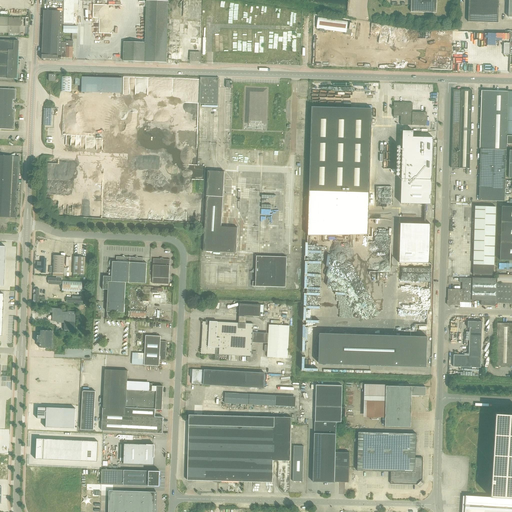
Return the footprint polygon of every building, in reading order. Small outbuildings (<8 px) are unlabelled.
[(167,62),(168,0),(146,0),(146,42),(125,42),(124,61),(167,62)] [(227,3),(226,0),(205,0),(204,15),(209,15),(209,17),(213,18),(214,11),(223,12),(222,23),(238,25),(240,4),(232,3),(231,3),(227,3)] [(411,0),(411,12),(436,13),(436,0),(411,0)] [(468,0),(468,22),(499,23),(499,0),(468,0)] [(265,19),(264,24),(269,25),(277,25),(278,21),(276,22),(277,10),(278,12),(279,9),(271,9),(271,10),(270,9),(268,10),(266,7),(266,12),(269,13),(268,14),(264,14),(265,8),(260,11),(260,16),(257,15),(256,20),(260,18),(260,20),(263,20),(265,19)] [(61,57),(61,42),(62,11),(43,10),(41,59),(57,59),(57,58),(59,59),(59,55),(58,55),(58,53),(61,53),(61,57)] [(10,33),(27,33),(27,16),(25,16),(25,11),(18,11),(18,16),(0,16),(0,30),(3,31),(3,35),(10,35),(10,33)] [(101,20),(100,11),(94,11),(95,26),(104,25),(104,20),(101,20)] [(316,27),(347,29),(348,17),(317,15),(316,27)] [(77,26),(63,26),(63,33),(72,33),(72,39),(77,39),(77,26)] [(230,52),(239,52),(239,29),(230,29),(221,29),(221,31),(216,31),(216,52),(221,52),(230,52)] [(240,52),(248,52),(248,29),(240,29),(240,52)] [(250,29),(249,52),(270,53),(270,49),(279,49),(279,50),(289,50),(289,51),(302,52),(303,37),(298,37),(298,35),(293,35),(294,31),(276,30),(276,32),(271,31),(271,30),(266,29),(266,30),(250,29)] [(0,77),(16,79),(18,41),(0,39),(0,77)] [(61,42),(61,57),(72,58),(73,41),(65,41),(65,42),(61,42)] [(71,92),(72,77),(61,76),(60,91),(71,92)] [(74,92),(121,93),(121,78),(81,77),(81,78),(75,78),(75,85),(81,85),(81,86),(74,86),(74,92)] [(200,77),(200,104),(218,104),(219,78),(200,77)] [(300,92),(308,92),(308,89),(306,89),(306,83),(300,83),(300,92)] [(15,99),(16,89),(0,88),(0,128),(14,129),(15,109),(12,109),(13,99),(15,99)] [(461,90),(460,90),(460,96),(460,100),(453,100),(453,107),(459,107),(459,118),(459,123),(459,129),(458,142),(458,150),(458,159),(451,159),(451,168),(459,168),(460,151),(460,140),(460,129),(461,118),(461,107),(461,90)] [(471,107),(472,90),(461,90),(461,107),(471,107)] [(508,114),(508,92),(482,91),(482,113),(508,114)] [(299,93),(299,125),(309,125),(309,93),(299,93)] [(402,103),(394,102),(394,115),(401,116),(401,125),(405,125),(405,123),(408,123),(408,125),(426,125),(427,112),(412,112),(413,103),(405,103),(405,104),(402,104),(402,103)] [(312,107),(308,235),(368,237),(372,109),(312,107)] [(471,118),(471,107),(461,107),(461,118),(471,118)] [(51,126),(52,108),(44,108),(43,125),(51,126)] [(507,121),(508,114),(482,113),(482,120),(507,121)] [(471,129),(471,118),(461,118),(460,129),(471,129)] [(507,121),(482,120),(481,128),(507,129),(507,121)] [(507,129),(481,128),(481,142),(507,143),(507,141),(507,137),(507,129)] [(470,140),(471,129),(460,129),(460,140),(470,140)] [(413,137),(413,131),(403,131),(401,203),(431,204),(432,180),(433,180),(432,180),(433,138),(413,137)] [(470,151),(470,140),(460,140),(460,151),(470,151)] [(506,165),(507,143),(481,142),(480,164),(506,165)] [(470,168),(470,151),(460,151),(459,168),(470,168)] [(0,216),(16,217),(19,157),(0,155),(0,216)] [(506,180),(506,165),(480,164),(480,172),(493,172),(493,179),(506,180)] [(236,253),(238,227),(221,226),(224,172),(208,171),(203,251),(236,253)] [(505,186),(506,180),(493,179),(493,172),(480,172),(480,186),(505,186)] [(505,201),(505,186),(480,186),(479,200),(505,201)] [(475,206),(474,264),(473,275),(494,275),(496,207),(475,206)] [(511,206),(502,206),(501,223),(511,223),(511,206)] [(262,232),(274,232),(274,229),(269,229),(269,222),(262,222),(262,232)] [(400,223),(399,263),(430,264),(430,263),(431,224),(400,223)] [(511,223),(501,223),(501,243),(511,243),(511,223)] [(511,243),(501,243),(500,260),(511,260),(511,243)] [(63,273),(64,256),(53,255),(52,273),(63,273)] [(73,274),(80,274),(84,274),(85,257),(74,256),(73,274)] [(112,261),(112,276),(112,282),(126,282),(128,282),(128,283),(129,283),(129,282),(130,257),(116,256),(116,262),(112,261)] [(252,286),(256,286),(286,287),(287,257),(257,256),(256,281),(253,281),(252,286)] [(130,257),(129,282),(129,283),(129,282),(146,283),(147,263),(143,263),(143,258),(130,257)] [(41,272),(45,273),(46,258),(41,258),(41,265),(37,265),(36,270),(41,270),(41,272)] [(153,259),(153,277),(152,283),(169,284),(170,259),(153,259)] [(217,272),(221,272),(221,266),(217,266),(217,268),(213,268),(213,279),(217,279),(217,272)] [(511,283),(511,274),(497,274),(497,283),(504,283),(511,283)] [(108,290),(107,302),(125,302),(126,282),(112,282),(112,276),(104,276),(103,289),(108,290)] [(473,277),(473,278),(472,300),(481,300),(481,305),(496,306),(496,303),(496,283),(497,278),(473,277)] [(463,278),(462,289),(462,301),(472,301),(472,300),(473,278),(463,278)] [(82,282),(82,281),(62,280),(61,291),(81,292),(82,286),(82,282)] [(431,282),(422,282),(422,285),(417,285),(417,282),(415,282),(415,291),(418,291),(418,288),(431,287),(431,282)] [(497,283),(496,283),(496,303),(503,303),(504,283),(497,283)] [(511,286),(511,283),(504,283),(503,303),(511,303),(511,289),(511,286)] [(368,302),(370,291),(352,288),(351,298),(346,298),(344,306),(344,305),(343,313),(345,313),(346,317),(343,317),(343,322),(346,322),(352,321),(352,322),(353,316),(357,316),(350,315),(350,311),(350,308),(350,305),(357,303),(358,300),(361,301),(362,304),(365,305),(366,302),(368,302)] [(459,305),(459,301),(462,301),(462,289),(448,289),(448,300),(448,301),(447,304),(459,305)] [(125,302),(107,302),(107,312),(124,313),(125,302)] [(240,304),(239,315),(260,316),(261,305),(240,304)] [(74,331),(75,312),(67,311),(67,312),(62,312),(62,309),(50,308),(50,312),(53,312),(52,320),(56,320),(56,322),(64,322),(64,330),(74,331)] [(146,318),(147,311),(130,310),(129,318),(146,318)] [(201,352),(200,352),(202,355),(203,354),(204,355),(205,354),(205,355),(206,354),(215,354),(215,360),(219,360),(219,355),(252,356),(253,323),(246,323),(247,316),(239,316),(239,323),(210,321),(210,322),(203,321),(201,348),(200,349),(201,350),(200,351),(201,352)] [(468,321),(468,327),(467,333),(470,333),(469,355),(454,355),(454,367),(463,367),(481,367),(481,357),(482,321),(468,321)] [(496,366),(511,366),(511,322),(497,322),(496,366)] [(269,324),(267,357),(288,358),(290,326),(269,324)] [(41,330),(39,330),(39,331),(40,331),(39,335),(36,335),(36,342),(39,342),(39,346),(39,348),(52,348),(53,331),(42,330),(41,330)] [(420,336),(320,333),(319,363),(426,367),(427,336),(420,336)] [(146,335),(145,350),(166,351),(166,341),(160,341),(161,336),(146,335)] [(132,364),(144,365),(159,366),(159,361),(165,361),(166,351),(145,350),(145,353),(132,352),(132,364)] [(103,411),(102,430),(162,433),(163,417),(155,417),(155,409),(161,409),(162,386),(152,386),(152,391),(126,389),(127,370),(104,369),(103,411)] [(192,384),(246,387),(264,387),(265,373),(192,369),(192,384)] [(316,386),(314,433),(336,434),(337,386),(316,386)] [(412,395),(426,396),(426,387),(386,386),(385,426),(411,427),(412,395)] [(95,392),(82,392),(81,430),(94,430),(95,392)] [(216,416),(291,417),(291,406),(292,396),(292,393),(217,392),(216,416)] [(76,409),(37,407),(37,419),(45,419),(45,428),(75,429),(76,409)] [(511,511),(511,414),(496,413),(491,497),(466,495),(465,511),(511,511)] [(290,459),(291,417),(216,416),(189,415),(188,481),(272,482),(273,459),(290,459)] [(423,479),(423,457),(416,457),(416,433),(358,432),(357,471),(391,471),(391,483),(417,484),(423,479)] [(314,433),(313,482),(335,482),(349,482),(350,452),(336,452),(336,434),(314,433)] [(99,441),(36,437),(36,458),(98,461),(99,441)] [(124,444),(124,464),(154,465),(155,455),(153,454),(153,445),(124,444)] [(294,446),(294,456),(293,482),(303,482),(304,446),(294,446)] [(101,484),(123,485),(159,486),(159,471),(102,469),(101,484)] [(153,511),(155,492),(109,491),(108,511),(153,511)]
